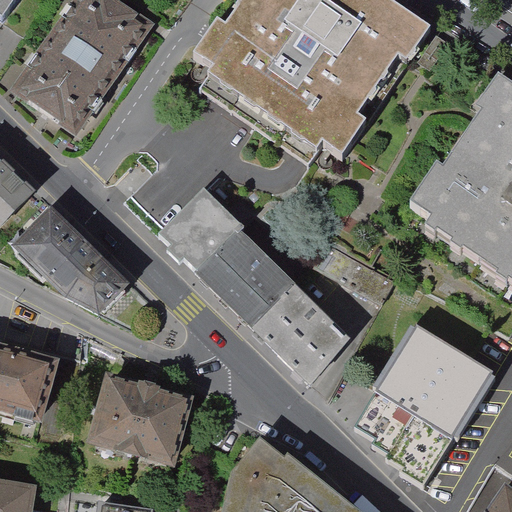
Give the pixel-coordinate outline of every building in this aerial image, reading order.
[(0,0),(0,21),(2,24),(19,0),(0,0)] [(153,36),(101,0),(88,0),(55,48),(116,88),(153,36)] [(222,11),(191,56),(213,71),(197,95),(309,170),(324,147),(345,161),(370,124),(359,116),(400,55),(411,62),(435,27),(394,0),(239,0),(229,16),(222,11)] [(116,88),(55,48),(16,102),(76,144),(116,88)] [(437,157),(410,204),(429,218),(425,233),(511,290),(511,77),(500,69),(480,98),(488,103),(445,162),(437,157)] [(0,162),(0,225),(32,195),(0,162)] [(208,285),(251,241),(203,194),(159,237),(208,285)] [(55,218),(23,253),(72,297),(100,314),(128,286),(113,272),(75,237),(55,218)] [(208,285),(262,338),(304,294),(251,241),(208,285)] [(315,265),(383,306),(396,283),(328,243),(315,265)] [(356,343),(304,294),(262,338),(313,387),(356,343)] [(400,476),(422,490),(493,372),(417,327),(355,430),(373,441),(372,448),(389,458),(386,462),(402,472),(400,476)] [(56,367),(0,353),(0,414),(41,425),(56,367)] [(188,405),(108,384),(92,443),(172,465),(188,405)] [(234,474),(225,511),(353,511),(348,507),(288,459),(284,465),(258,444),(234,474)] [(31,511),(32,511),(36,485),(0,479),(0,511),(31,511)] [(511,511),(511,492),(510,491),(495,511),(511,511)]
